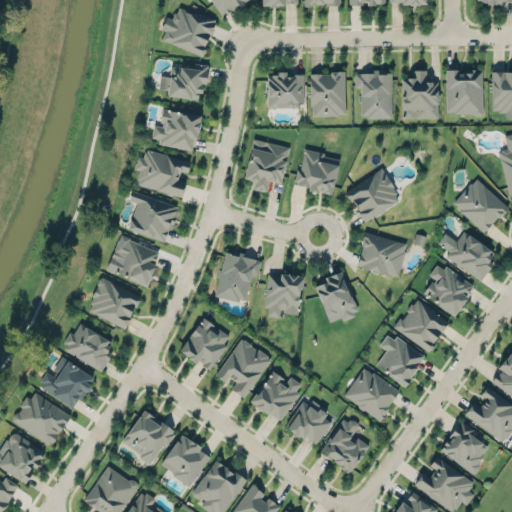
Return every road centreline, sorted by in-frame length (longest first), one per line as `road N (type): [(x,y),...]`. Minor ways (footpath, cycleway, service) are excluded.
road 1 (residential): [(243,41),(222,174),(176,303),(61,487),(58,511)]
road 2 (residential): [(355,511),(511,291)]
road 3 (residential): [(511,34),(243,41)]
road 4 (residential): [(141,367),(348,511)]
